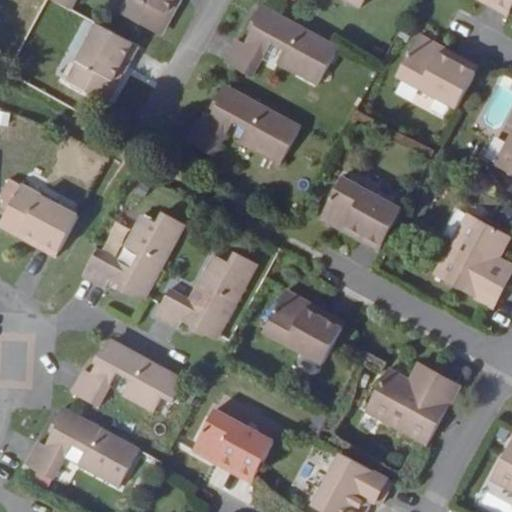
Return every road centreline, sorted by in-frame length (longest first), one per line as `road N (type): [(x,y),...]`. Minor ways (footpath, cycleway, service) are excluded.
road 1 (residential): [(314,265),(509,368)]
road 2 (residential): [(176,358),(75,305),(26,322)]
road 3 (residential): [(509,368),(427,511)]
road 4 (residential): [(207,0),(147,111)]
